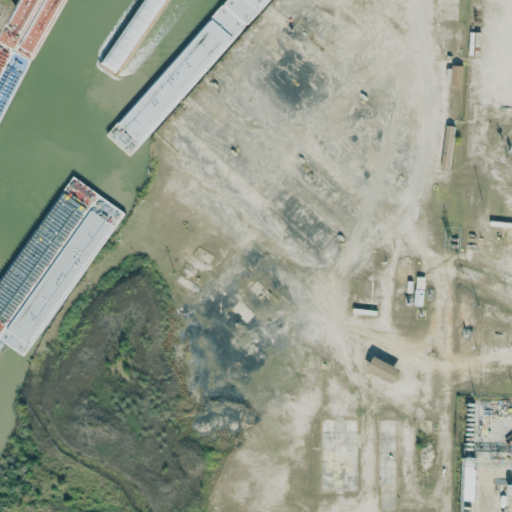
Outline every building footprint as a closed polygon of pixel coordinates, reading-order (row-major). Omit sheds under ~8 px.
[(226,0),(145,96),(151,101),(152,99),(169,114),(265,0),(226,0)] [(462,65),(451,65),(450,84),(462,85),(462,65)] [(424,277),(415,276),(414,305),(423,306),(424,277)] [(366,371),(393,384),(400,369),(373,356),(366,371)] [(474,501),(475,493),(464,493),(464,501),(474,501)]
